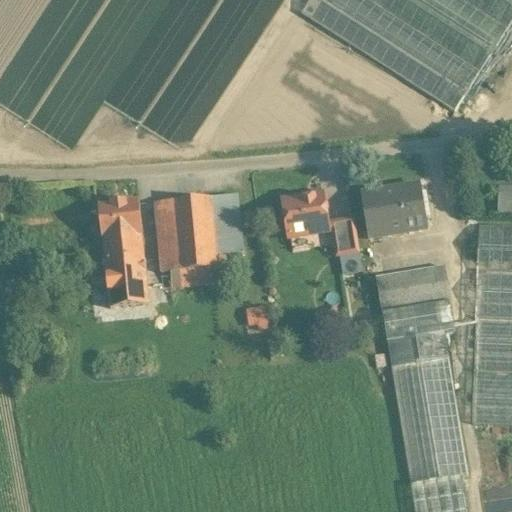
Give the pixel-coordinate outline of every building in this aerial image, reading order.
[(511,22),(511,0),(362,0),(479,75),(511,22)] [(400,197),(364,203),(364,197),(362,197),(369,239),(427,229),(420,190),(399,194),(400,197)] [(238,198),(210,200),(216,258),(244,255),(238,198)] [(322,198),(283,205),(286,223),(283,228),(284,234),(289,237),(289,240),(328,233),(326,217),(328,214),(327,208),(324,205),(322,198)] [(210,200),(173,204),(175,227),(178,258),(180,275),(217,271),(216,258),(210,200)] [(138,204),(100,208),(103,244),(141,240),(138,204)] [(173,204),(155,206),(157,229),(175,227),(173,204)] [(352,222),(331,226),(337,259),(358,255),(352,222)] [(175,227),(157,229),(160,259),(178,258),(175,227)] [(511,228),(479,227),(472,427),(511,428),(511,228)] [(141,240),(103,244),(110,311),(148,307),(141,240)] [(178,258),(160,259),(162,277),(171,276),(180,275),(178,258)] [(445,269),(426,273),(432,306),(449,303),(450,303),(445,269)] [(180,275),(171,276),(173,291),(219,287),(217,271),(180,275)] [(426,273),(376,281),(381,315),(382,315),(432,306),(426,273)] [(432,306),(382,315),(387,346),(391,370),(390,370),(413,511),(466,511),(461,479),(468,478),(449,360),(445,336),(455,334),(449,303),(432,306)] [(245,308),(248,333),(270,330),(267,306),(245,308)]
